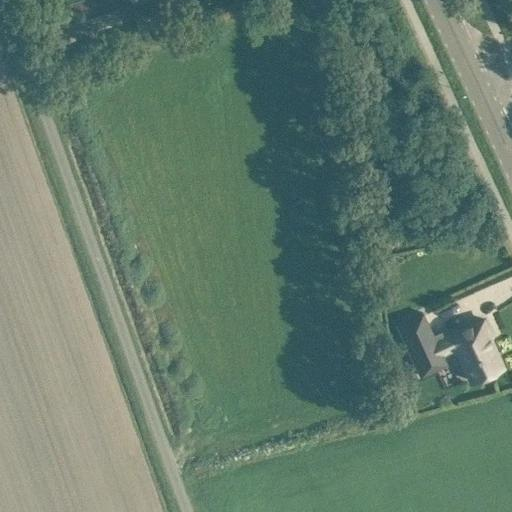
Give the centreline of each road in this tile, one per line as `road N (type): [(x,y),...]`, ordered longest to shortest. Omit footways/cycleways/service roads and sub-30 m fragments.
road 1 (unclassified): [(4,0),(186,511)]
road 2 (tertiary): [(437,0),(511,155)]
